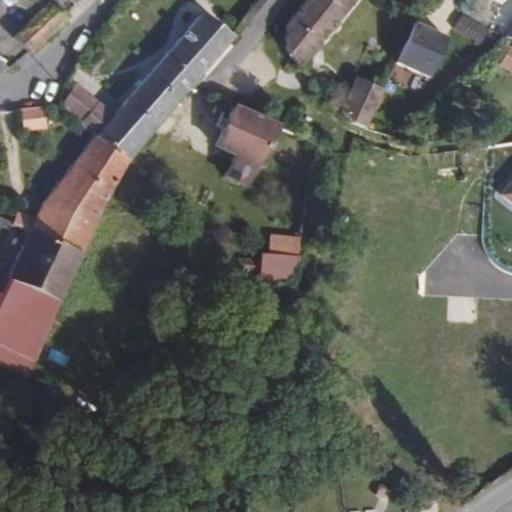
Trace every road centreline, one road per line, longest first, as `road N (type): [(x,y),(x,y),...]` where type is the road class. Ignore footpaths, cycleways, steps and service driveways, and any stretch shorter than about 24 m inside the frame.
road 1 (residential): [(103,0),(57,56),(0,96)]
road 2 (residential): [(201,96),(277,0)]
